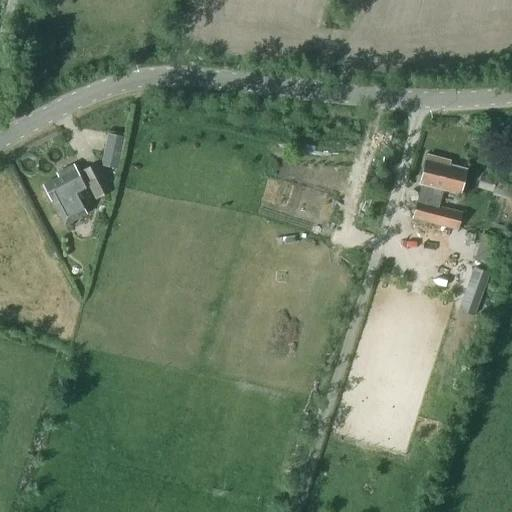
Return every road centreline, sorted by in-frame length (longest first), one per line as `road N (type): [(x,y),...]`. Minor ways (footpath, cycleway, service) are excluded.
road 1 (unclassified): [(293,511),(412,136),(415,99)]
road 2 (tertiary): [(415,99),(202,77),(131,80),(0,140)]
